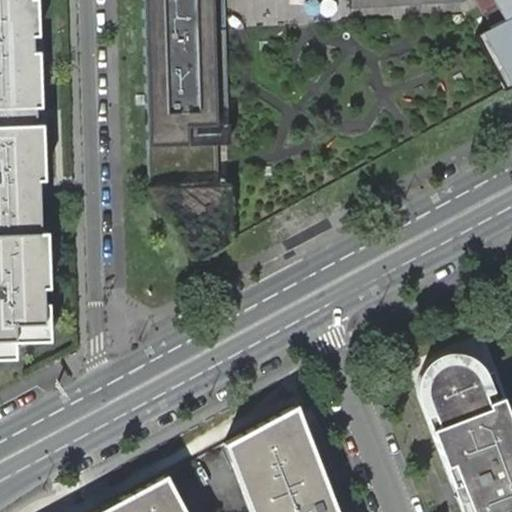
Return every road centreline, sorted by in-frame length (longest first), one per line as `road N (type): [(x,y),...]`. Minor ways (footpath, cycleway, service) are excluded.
road 1 (primary): [(511,169),(109,386)]
road 2 (residential): [(84,0),(97,344),(109,386)]
road 3 (primary): [(0,480),(316,309)]
road 4 (primary): [(316,309),(511,204)]
road 5 (residential): [(398,511),(316,309)]
road 6 (primary): [(109,386),(0,446)]
